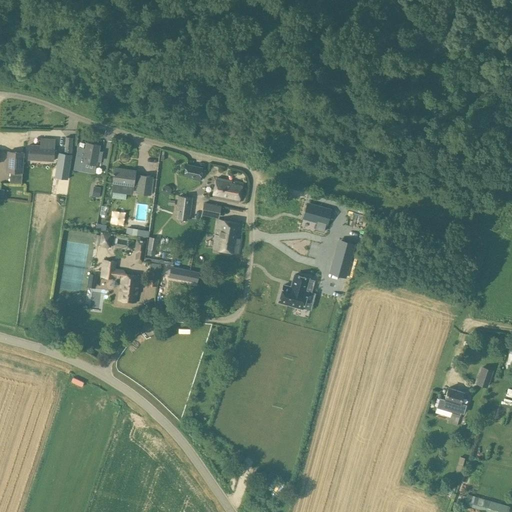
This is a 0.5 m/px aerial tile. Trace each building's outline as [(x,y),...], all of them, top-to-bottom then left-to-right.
[(72,155),(73,137),(65,137),(64,153),(64,154),(60,178),(68,180),(72,155)] [(28,159),(53,161),(55,139),(41,138),(40,145),(29,145),(28,159)] [(87,143),(83,163),(96,165),(99,145),(87,143)] [(23,153),(7,152),(6,171),(22,172),(23,153)] [(184,175),(193,177),(193,179),(199,180),(202,168),(187,165),(184,175)] [(115,168),(113,183),(127,185),(126,191),(132,192),(133,186),(138,187),(137,193),(150,195),(153,177),(139,175),(139,176),(134,175),(135,171),(115,168)] [(212,197),(239,203),(243,183),(216,178),(212,197)] [(92,196),(99,197),(101,187),(93,186),(92,196)] [(175,218),(189,220),(189,219),(192,219),(193,205),(191,204),(192,198),(178,196),(175,218)] [(221,206),(205,202),(204,202),(201,213),(208,215),(208,214),(210,214),(210,215),(219,217),(221,206)] [(332,209),(307,202),(302,218),(316,222),(314,229),(324,232),(326,225),(327,225),(332,209)] [(217,220),(213,249),(238,254),(240,238),(239,238),(241,224),(217,220)] [(361,232),(362,223),(345,221),(344,229),(361,232)] [(273,225),(271,238),(284,240),(286,227),(273,225)] [(305,244),(307,231),(289,228),(287,241),(305,244)] [(157,250),(159,238),(151,236),(148,248),(157,250)] [(341,240),(334,265),(347,268),(354,244),(341,240)] [(144,262),(146,243),(138,242),(136,261),(144,262)] [(122,278),(118,300),(136,302),(139,276),(123,274),(123,270),(113,269),(114,262),(105,260),(103,276),(115,278),(115,277),(122,278)] [(235,277),(237,263),(225,261),(223,276),(235,277)] [(168,277),(197,283),(200,272),(171,266),(168,277)] [(282,285),(277,302),(301,309),(306,292),(304,291),(307,279),(293,275),(290,287),(282,285)] [(492,371),(482,367),(476,383),(487,387),(492,371)] [(68,386),(74,387),(76,378),(70,377),(68,386)] [(448,388),(444,400),(453,402),(451,409),(453,410),(449,423),(457,425),(461,412),(458,411),(460,404),(463,392),(448,388)] [(467,494),(464,505),(486,511),(508,511),(510,506),(467,494)]
